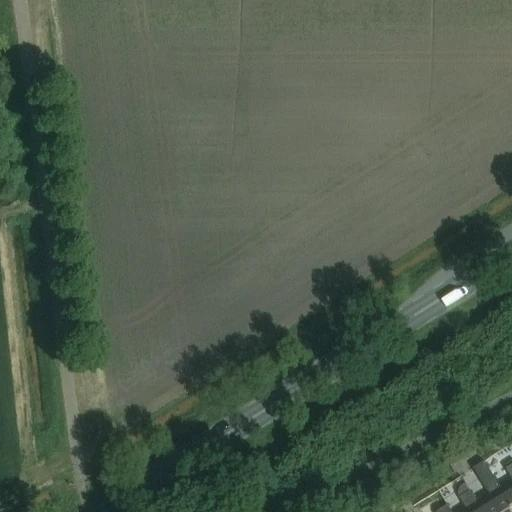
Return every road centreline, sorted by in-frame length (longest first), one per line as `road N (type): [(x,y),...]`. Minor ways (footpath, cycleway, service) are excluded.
road 1 (primary): [(99,511),(511,252)]
road 2 (unclassified): [(68,382),(20,0)]
